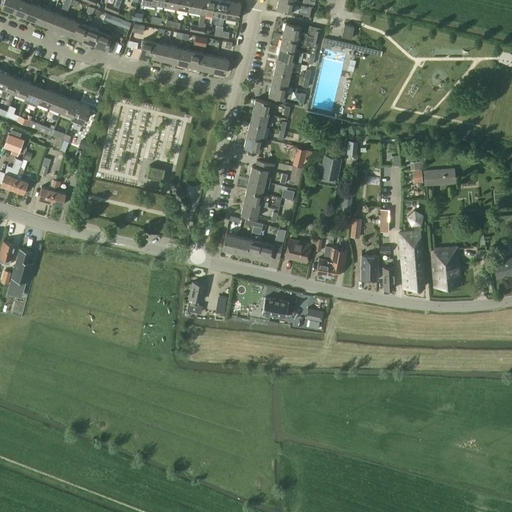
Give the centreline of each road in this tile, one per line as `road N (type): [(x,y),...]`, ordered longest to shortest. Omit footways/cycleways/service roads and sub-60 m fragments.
road 1 (tertiary): [(511,301),(401,303),(197,259)]
road 2 (residential): [(233,94),(88,61),(0,25)]
road 3 (tertiary): [(197,259),(0,210)]
road 4 (residential): [(197,259),(233,94)]
